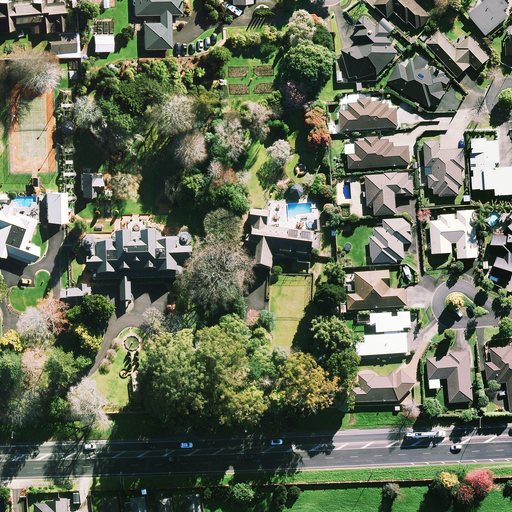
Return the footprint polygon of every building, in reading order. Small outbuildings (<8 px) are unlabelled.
[(65,32),(62,0),(45,0),(0,4),(0,33),(13,32),(13,25),(33,24),(34,35),(65,32)] [(133,0),(134,17),(159,16),(159,25),(143,25),(144,50),(171,50),(170,16),(181,16),(180,0),(133,0)] [(381,0),(375,7),(388,20),(395,14),(408,26),(410,24),(418,32),(431,19),(410,0),(381,0)] [(490,0),(469,18),(486,38),(508,19),(503,14),(509,9),(504,4),(508,0),(490,0)] [(343,52),(351,80),(359,78),(359,81),(376,76),(378,76),(398,55),(390,48),(393,45),(387,39),(395,31),(385,21),(377,30),(365,19),(356,28),(362,34),(356,40),(362,45),(343,52)] [(456,52),(439,33),(431,41),(426,45),(458,79),(472,67),(477,73),(490,61),(470,39),(456,52)] [(76,58),(75,35),(60,35),(60,42),(49,43),(49,59),(76,58)] [(112,37),(94,37),(94,53),(112,53),(112,37)] [(429,65),(417,57),(408,71),(399,66),(388,85),(430,109),(432,107),(437,110),(446,94),(444,93),(451,83),(437,74),(438,71),(432,68),(429,73),(426,71),(429,65)] [(389,104),(383,105),(383,97),(371,97),(371,95),(359,95),(349,96),(349,110),(340,110),(341,132),(398,130),(397,112),(389,112),(389,104)] [(73,131),(74,129),(73,127),(73,125),(72,124),(70,123),(68,122),(66,121),(64,122),(62,122),(60,123),(59,125),(58,126),(58,128),(58,130),(59,132),(60,133),(62,135),(63,135),(66,136),(68,136),(70,135),(71,134),(73,132),(73,131)] [(410,149),(394,150),(394,144),(390,144),(390,142),(380,143),(380,139),(366,140),(366,143),(356,144),(357,156),(349,157),(350,171),(411,167),(410,149)] [(499,142),(471,143),(471,160),(472,192),(496,192),(496,198),(511,197),(511,169),(496,170),(496,165),(500,165),(499,142)] [(435,190),(435,196),(439,196),(439,198),(459,198),(459,188),(463,188),(462,172),(465,172),(464,151),(440,152),(440,144),(425,144),(427,176),(429,176),(430,190),(435,190)] [(101,172),(81,172),(81,199),(94,199),(94,194),(100,195),(101,172)] [(414,175),(367,177),(368,192),(364,192),(364,199),(368,199),(369,208),(376,208),(377,217),(397,216),(396,198),(415,197),(414,175)] [(174,207),(175,179),(158,179),(157,207),(174,207)] [(302,192),(297,186),(288,194),(294,200),(302,192)] [(66,224),(65,194),(46,194),(47,224),(66,224)] [(8,216),(11,208),(2,205),(1,208),(0,207),(0,258),(3,260),(5,255),(31,265),(37,248),(25,244),(33,221),(24,217),(23,221),(8,216)] [(267,230),(269,214),(251,212),(249,234),(248,233),(246,254),(254,255),(252,272),(272,274),(273,257),(312,261),(313,252),(319,252),(321,235),(267,230)] [(475,212),(458,213),(458,221),(455,221),(454,216),(442,217),(442,223),(431,223),(432,256),(452,255),(452,245),(458,244),(459,261),(477,260),(475,212)] [(411,227),(405,221),(385,221),(385,231),(376,231),(377,239),(372,239),(373,266),(398,265),(398,261),(405,261),(404,245),(412,244),(411,227)] [(188,253),(188,251),(192,248),(192,240),(188,236),(181,236),(179,238),(179,240),(162,239),(153,232),(145,232),(146,222),(127,222),(127,231),(120,231),(112,242),(89,241),(88,275),(94,275),(94,283),(122,284),(121,305),(132,305),(132,281),(151,281),(183,282),(183,268),(193,268),(194,253),(188,253)] [(511,226),(505,233),(503,239),(495,236),(489,257),(498,259),(493,278),(511,283),(511,279),(511,226)] [(390,291),(389,273),(355,276),(356,297),(348,298),(349,313),(407,309),(406,290),(390,291)] [(92,289),(79,290),(79,293),(61,293),(62,312),(93,311),(92,289)] [(411,331),(410,315),(371,317),(371,329),(376,328),(377,339),(365,339),(365,346),(356,346),(357,359),(408,356),(407,336),(403,336),(403,331),(411,331)] [(201,347),(187,349),(189,362),(211,359),(209,347),(201,349),(201,347)] [(511,414),(511,349),(510,349),(510,347),(491,350),(492,363),(486,363),(488,381),(498,380),(499,385),(508,384),(511,414)] [(473,403),(469,353),(448,355),(448,358),(427,360),(429,382),(448,380),(450,405),(473,403)] [(390,406),(398,406),(414,386),(402,372),(393,379),(376,379),(376,377),(358,376),(358,406),(390,406)]
